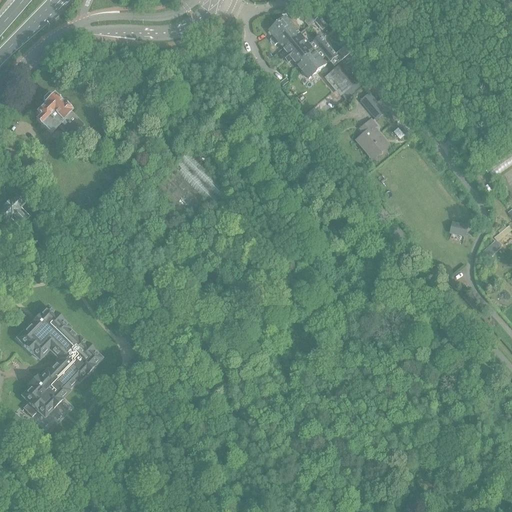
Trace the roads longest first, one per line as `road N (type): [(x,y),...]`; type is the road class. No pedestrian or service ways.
road 1 (unclassified): [(78,27),(172,28),(210,0)]
road 2 (unclassified): [(195,0),(179,13),(92,19),(78,27)]
